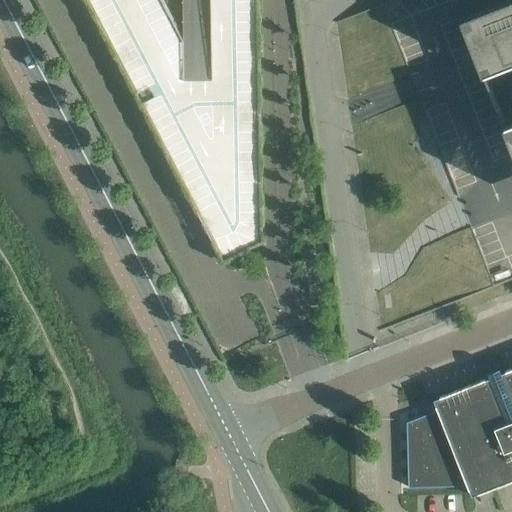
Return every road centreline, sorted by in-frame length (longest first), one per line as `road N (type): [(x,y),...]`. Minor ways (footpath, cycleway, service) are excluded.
road 1 (tertiary): [(225,428),(5,0)]
road 2 (unclassified): [(225,428),(385,363)]
road 3 (unclassified): [(386,511),(385,363)]
road 4 (unclassified): [(385,363),(511,312)]
